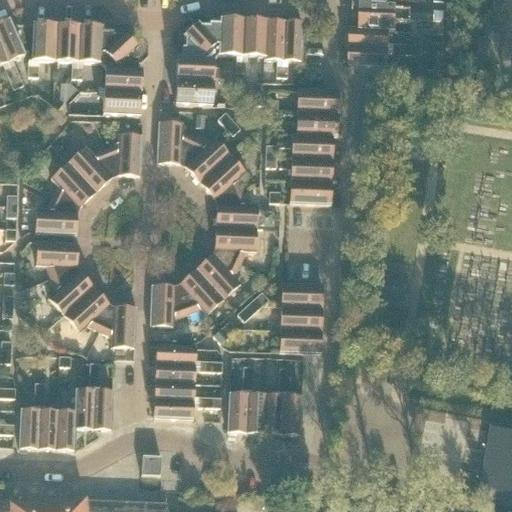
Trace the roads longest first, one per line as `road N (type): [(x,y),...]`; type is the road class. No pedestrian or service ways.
road 1 (residential): [(137,442),(183,446),(220,462),(316,466),(331,361),(331,249),(345,234),(351,90),(329,71),(328,12)]
road 2 (residential): [(143,304),(115,303),(85,270),(83,240),(85,217),(117,187),(147,188)]
road 3 (residential): [(144,281),(173,282),(206,250),(208,210),(175,176),(147,175)]
road 4 (residential): [(328,12),(187,7),(168,24),(155,23)]
road 5 (residential): [(147,175),(155,23)]
road 6 (residential): [(0,471),(66,473),(137,442)]
road 7 (residential): [(137,442),(143,304)]
